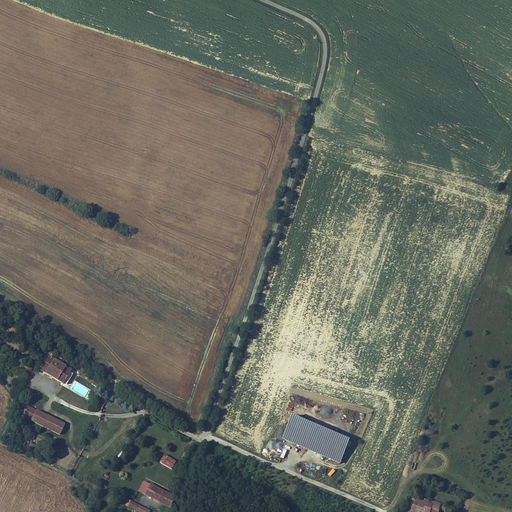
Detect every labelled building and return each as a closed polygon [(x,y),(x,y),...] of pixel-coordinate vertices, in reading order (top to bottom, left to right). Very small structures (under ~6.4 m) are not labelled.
[(59,384),(66,371),(41,358),(36,369),(35,371),(59,384)] [(46,417),(22,405),(17,417),(41,428),(46,417)] [(291,416),(281,441),(340,463),(346,448),(346,452),(349,443),(350,440),(346,438),(348,438),(291,416)] [(46,417),(41,428),(56,435),(61,424),(46,417)] [(47,452),(50,445),(35,437),(31,444),(47,452)] [(118,458),(122,452),(117,449),(113,454),(118,458)] [(172,469),(176,462),(162,454),(158,461),(172,469)] [(143,494),(149,484),(145,481),(138,491),(143,494)] [(143,494),(160,504),(167,494),(149,484),(143,494)] [(167,494),(160,504),(167,508),(173,498),(167,494)] [(419,511),(449,511),(452,504),(445,502),(444,505),(431,501),(432,499),(424,497),(419,511)] [(144,511),(145,511),(130,502),(127,507),(136,511),(144,511)]
